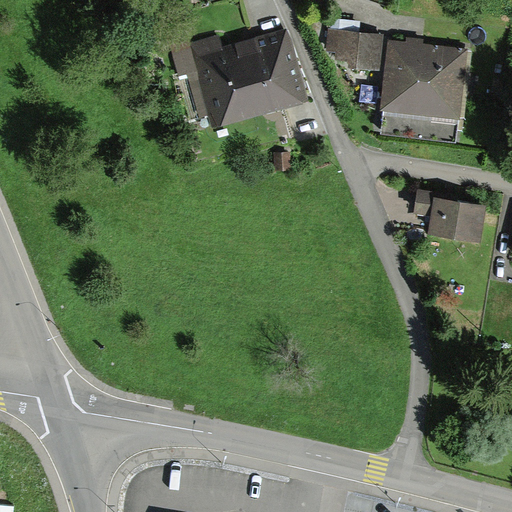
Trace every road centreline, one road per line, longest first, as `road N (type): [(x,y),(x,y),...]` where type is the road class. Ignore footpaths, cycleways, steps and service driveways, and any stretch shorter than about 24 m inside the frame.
road 1 (residential): [(403,476),(58,403)]
road 2 (residential): [(350,163),(418,353),(403,476)]
road 3 (residential): [(276,0),(350,163)]
road 4 (residential): [(350,163),(511,183)]
road 5 (tertiary): [(58,403),(0,259)]
